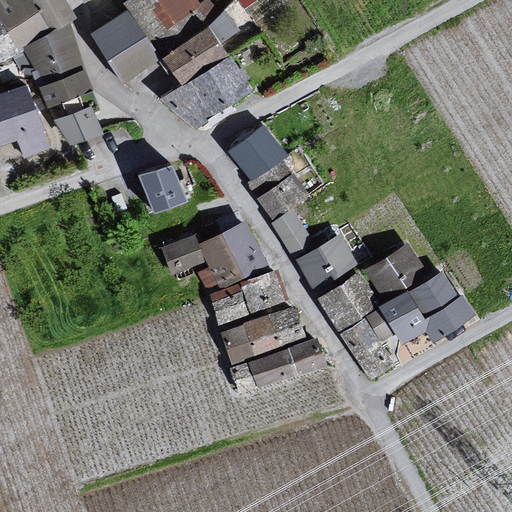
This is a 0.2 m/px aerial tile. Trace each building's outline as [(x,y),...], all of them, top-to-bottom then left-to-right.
[(0,0),(0,18),(19,50),(22,48),(25,46),(52,31),(34,0),(0,0)] [(60,0),(34,0),(52,31),(67,25),(71,22),(60,0)] [(134,0),(130,4),(166,57),(220,18),(212,9),(206,1),(200,6),(195,0),(134,0)] [(259,0),(239,0),(246,10),(259,0)] [(124,16),(114,21),(95,34),(126,80),(142,69),(155,62),(127,14),(124,16)] [(166,57),(183,80),(188,87),(229,57),(216,39),(233,27),(224,15),(220,18),(166,57)] [(0,62),(19,50),(0,18),(0,62)] [(67,25),(52,31),(25,46),(47,88),(83,70),(77,54),(67,25)] [(188,87),(169,99),(200,124),(210,117),(249,88),(229,57),(188,87)] [(43,89),(50,107),(91,91),(83,70),(47,88),(43,89)] [(26,86),(0,95),(0,143),(1,145),(22,137),(28,152),(48,145),(38,117),(26,86)] [(96,104),(91,91),(50,107),(57,121),(92,110),(97,107),(96,104)] [(100,133),(92,110),(57,121),(71,143),(100,133)] [(240,146),(232,152),(253,179),(248,183),(256,194),(287,171),(277,158),(283,153),(264,128),(240,146)] [(145,177),(157,209),(183,200),(171,168),(145,177)] [(285,181),(259,200),(274,223),(291,210),(309,198),(293,176),(285,181)] [(126,208),(121,194),(116,196),(114,197),(119,210),(126,208)] [(293,255),(311,244),(291,210),(274,223),(287,245),(293,255)] [(263,268),(245,226),(202,245),(213,269),(201,273),(207,286),(220,280),(222,285),(230,282),(258,270),(263,268)] [(339,237),(299,262),(312,284),(315,288),(355,263),(339,237)] [(203,260),(194,238),(172,246),(165,249),(174,271),(203,260)] [(425,275),(406,247),(376,267),(369,271),(388,300),(425,275)] [(279,301),(287,298),(279,272),(243,284),(252,310),(261,307),(279,301)] [(469,314),(443,272),(413,291),(429,317),(425,319),(407,291),(382,307),(384,310),(371,318),(383,338),(398,329),(406,340),(421,331),(429,326),(435,335),(469,314)] [(351,321),(377,305),(360,278),(323,300),(340,328),(351,321)] [(247,313),(238,286),(225,291),(212,295),(221,322),(247,313)] [(236,361),(305,336),(295,310),(285,313),(226,335),(236,361)] [(390,361),(364,321),(342,335),(371,379),(393,365),(390,361)] [(316,341),(234,369),(242,392),(323,365),(322,361),(316,341)]
